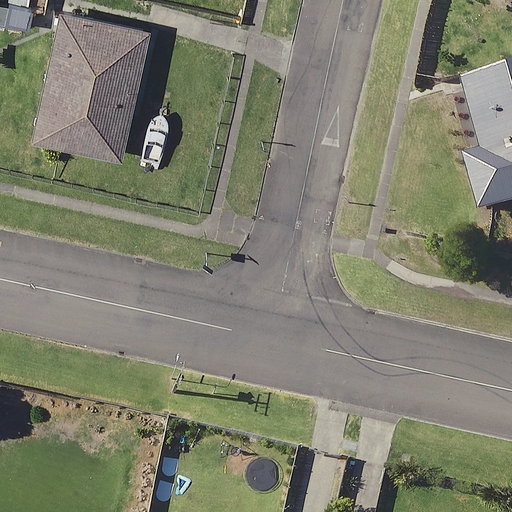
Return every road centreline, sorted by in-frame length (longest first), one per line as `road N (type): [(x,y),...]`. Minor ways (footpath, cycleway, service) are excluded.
road 1 (residential): [(345,0),(273,337)]
road 2 (residential): [(0,278),(273,337)]
road 3 (residential): [(511,390),(273,337)]
